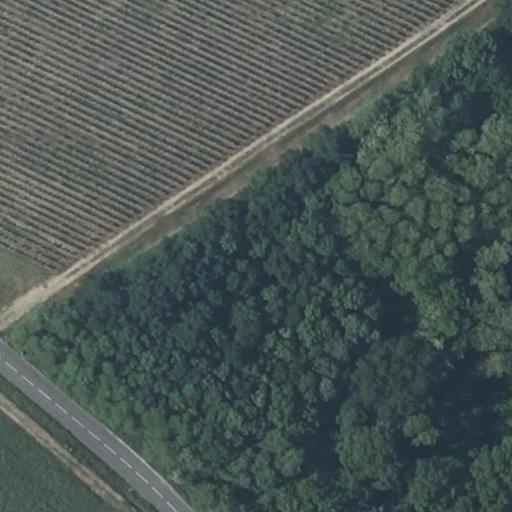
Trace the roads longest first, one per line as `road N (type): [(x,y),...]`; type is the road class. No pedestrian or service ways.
road 1 (track): [(0,320),(502,0)]
road 2 (tertiary): [(0,351),(181,511)]
